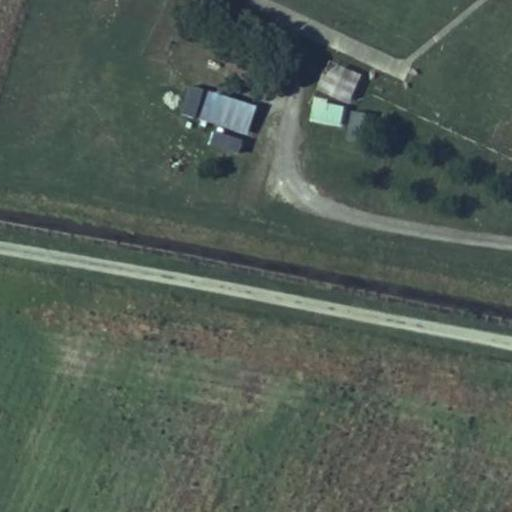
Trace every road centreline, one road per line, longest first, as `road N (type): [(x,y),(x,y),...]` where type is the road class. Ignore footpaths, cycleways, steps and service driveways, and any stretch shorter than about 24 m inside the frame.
road 1 (unclassified): [(511,342),(0,248)]
road 2 (track): [(511,237),(335,207),(287,170),(280,124),(298,68)]
